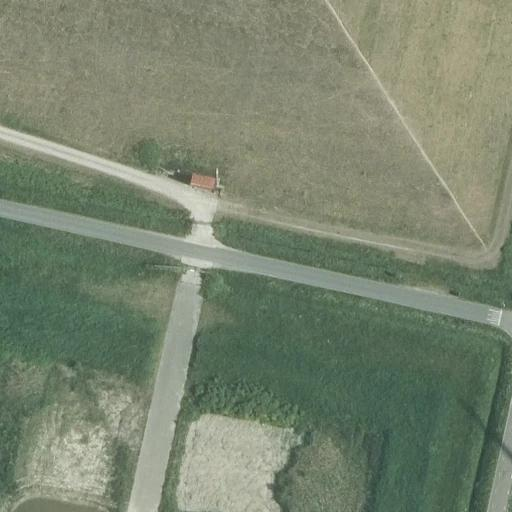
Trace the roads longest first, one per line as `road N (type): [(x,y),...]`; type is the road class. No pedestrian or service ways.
road 1 (track): [(0,133),(204,204),(141,511)]
road 2 (unclassified): [(511,325),(0,208)]
road 3 (track): [(511,181),(497,247),(469,260),(204,204)]
